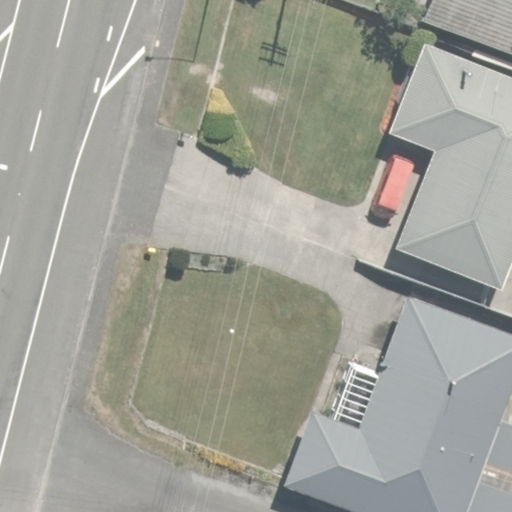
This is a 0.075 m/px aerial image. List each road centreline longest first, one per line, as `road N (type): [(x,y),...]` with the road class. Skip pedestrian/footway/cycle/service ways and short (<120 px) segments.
road 1 (primary): [(0,308),(77,0)]
road 2 (residential): [(0,436),(217,511)]
